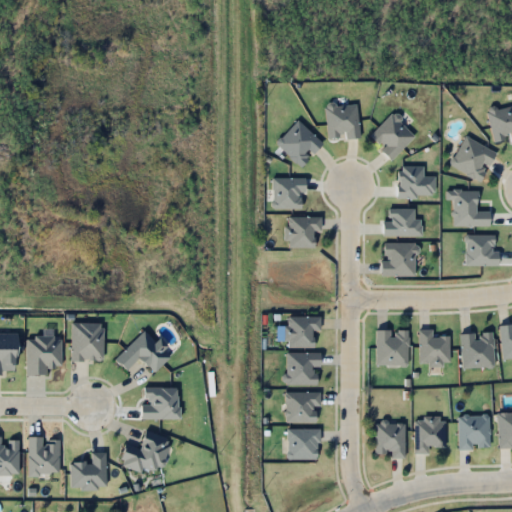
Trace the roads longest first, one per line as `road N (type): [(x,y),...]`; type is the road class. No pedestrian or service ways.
road 1 (residential): [(359,511),(344,475),(346,177)]
road 2 (residential): [(511,288),(418,301),(344,296)]
road 3 (residential): [(511,479),(429,483),(371,511)]
